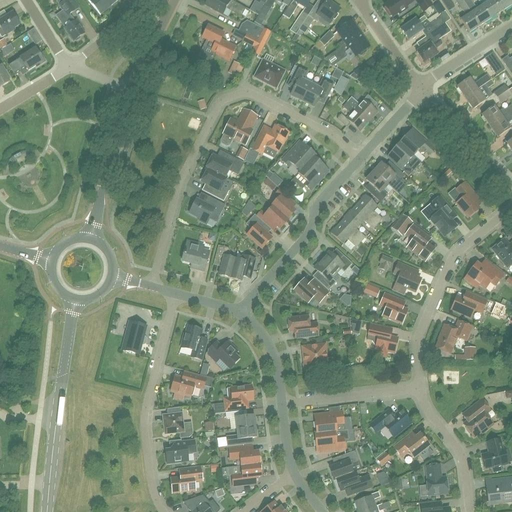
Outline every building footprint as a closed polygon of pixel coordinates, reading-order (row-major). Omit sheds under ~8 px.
[(59,0),(56,2),(58,5),(58,6),(68,19),(61,25),(64,29),(75,21),(72,17),(70,15),(75,11),(73,8),(78,5),(74,0),(59,0)] [(100,15),(116,1),(115,0),(90,0),(88,2),(100,15)] [(223,15),(226,9),(241,18),(246,9),(230,0),(228,0),(227,2),(224,0),(205,0),(204,2),(205,4),(204,5),(223,15)] [(267,0),(265,4),(264,6),(270,9),(275,0),(267,0)] [(292,0),(288,8),(283,16),(289,20),(297,7),(295,4),(296,2),(306,8),(311,0),(292,0)] [(406,9),(405,7),(413,1),(412,0),(390,0),(391,2),(384,6),(387,11),(386,13),(389,17),(390,16),(391,17),(397,13),(398,15),(406,9)] [(428,1),(420,6),(424,12),(432,6),(428,0),(428,1)] [(448,12),(454,8),(448,0),(442,0),(441,1),(448,12)] [(479,27),(470,13),(463,2),(462,2),(461,0),(455,0),(454,1),(461,10),(466,16),(460,20),(468,34),(479,27)] [(470,13),(479,27),(490,20),(481,6),(477,9),(470,0),(465,0),(463,2),(470,13)] [(490,0),(481,6),(490,20),(500,13),(491,0),(490,0)] [(491,0),(500,13),(511,6),(507,0),(491,0)] [(326,1),(325,3),(318,13),(313,9),(308,16),(299,30),(305,34),(314,21),(317,23),(318,22),(327,29),(340,11),(326,1)] [(433,7),(439,16),(445,12),(441,6),(439,3),(433,7)] [(299,30),(308,16),(302,12),(295,24),(290,31),(296,35),(299,30)] [(0,36),(2,39),(5,36),(14,31),(13,29),(19,25),(12,14),(0,21),(0,36)] [(444,24),(439,16),(429,23),(434,31),(444,24)] [(408,41),(421,32),(422,31),(418,26),(426,21),(423,17),(416,22),(414,20),(400,30),(408,41)] [(76,20),(75,21),(64,29),(69,36),(68,37),(71,42),(72,41),(73,42),(75,41),(76,42),(80,39),(79,38),(84,34),(80,29),(82,28),(76,20)] [(338,44),(341,49),(346,45),(360,35),(351,22),(337,32),(343,41),(338,44)] [(263,29),(252,24),(246,36),(257,41),(263,29)] [(425,38),(429,43),(415,52),(423,63),(428,60),(429,60),(437,54),(434,49),(440,45),(438,41),(450,32),(444,24),(434,31),(435,31),(425,38)] [(202,38),(207,41),(204,46),(205,49),(211,51),(211,52),(228,61),(235,48),(225,43),(225,44),(220,41),(223,34),(208,26),(202,38)] [(257,41),(254,47),(252,53),(258,56),(270,33),(263,29),(257,41)] [(319,41),(324,46),(334,36),(329,31),(319,41)] [(246,36),(246,35),(243,42),(254,47),(257,41),(246,36)] [(366,53),(366,50),(368,48),(360,35),(346,45),(341,49),(332,54),(335,57),(339,54),(341,57),(350,51),(354,57),(358,55),(360,56),(366,53)] [(0,51),(0,52),(4,58),(14,52),(10,45),(0,51)] [(35,49),(20,59),(21,60),(14,64),(14,63),(9,66),(9,67),(14,76),(20,72),(26,68),(28,71),(43,62),(35,49)] [(511,57),(508,60),(506,57),(501,61),(509,72),(511,69),(511,57)] [(349,77),(356,81),(378,66),(374,59),(366,65),(354,73),(350,76),(349,77)] [(284,72),(263,61),(256,75),(257,80),(275,89),(284,72)] [(236,62),(231,73),(242,77),(246,67),(236,62)] [(505,71),(498,62),(490,68),(496,77),(505,71)] [(0,87),(9,82),(5,76),(7,75),(1,66),(0,66),(0,87)] [(302,102),(312,82),(304,78),(307,72),(297,67),(287,87),(293,90),(290,96),(302,102)] [(482,86),(483,85),(489,81),(490,80),(487,75),(473,84),(469,78),(456,87),(464,99),(477,90),(482,86)] [(323,105),(327,96),(333,85),(322,80),(320,85),(312,82),(302,102),(313,108),(316,102),(323,105)] [(483,85),(482,86),(485,91),(492,86),(489,81),(483,85)] [(340,96),(344,90),(336,86),(334,90),(340,96)] [(496,99),(507,91),(504,86),(493,94),(496,99)] [(507,91),(496,99),(500,105),(511,97),(511,96),(511,94),(511,88),(508,91),(507,91)] [(477,90),(464,99),(472,109),(485,101),(477,90)] [(351,98),(347,103),(368,122),(376,112),(363,100),(359,105),(351,98)] [(200,102),(203,111),(209,109),(206,100),(200,102)] [(368,122),(347,103),(342,107),(350,115),(346,119),(341,115),(337,119),(346,128),(350,123),(359,131),(368,122)] [(489,126),(511,110),(511,106),(511,105),(504,109),(503,108),(497,112),(494,107),(481,115),(489,126)] [(510,129),(509,128),(505,123),(511,119),(510,118),(511,116),(511,110),(489,126),(497,137),(510,129)] [(230,121),(223,134),(224,135),(221,141),(222,144),(226,146),(229,146),(232,139),(245,145),(252,132),(249,130),(256,117),(244,111),(237,124),(230,121)] [(256,141),(251,151),(258,155),(261,156),(262,154),(265,147),(277,153),(281,146),(282,146),(288,133),(287,133),(287,131),(282,129),(281,130),(275,127),(272,132),(263,128),(259,136),(256,141)] [(413,156),(417,152),(419,154),(423,154),(425,152),(429,155),(434,150),(412,130),(399,144),(413,156)] [(298,174),(315,156),(299,142),(282,162),(288,167),(290,164),(299,172),(298,174)] [(413,156),(399,144),(387,157),(408,177),(421,163),(413,156)] [(248,162),(252,152),(244,149),(240,159),(248,162)] [(206,169),(226,179),(224,178),(228,171),(237,176),(243,164),(228,156),(225,163),(212,157),(206,169)] [(315,156),(298,174),(307,182),(304,185),(310,191),(328,172),(313,158),(315,156)] [(381,164),(373,172),(387,185),(392,189),(397,184),(405,176),(395,168),(391,173),(381,164)] [(223,202),(228,192),(221,188),(226,179),(206,169),(208,170),(201,182),(214,189),(211,196),(223,202)] [(387,185),(373,172),(365,181),(375,190),(371,195),(380,203),(388,195),(382,190),(387,185)] [(482,203),(474,194),(465,183),(455,192),(462,200),(456,205),(467,218),(478,209),(476,207),(482,203)] [(271,207),(287,221),(288,221),(287,220),(295,211),(292,209),(296,204),(280,190),(275,195),(279,198),(271,207)] [(400,212),(409,202),(398,193),(389,203),(400,212)] [(365,196),(356,206),(378,225),(382,220),(373,211),(377,207),(365,196)] [(218,219),(225,206),(208,197),(205,204),(196,200),(189,214),(200,219),(199,221),(206,225),(211,215),(218,219)] [(444,237),(456,227),(450,221),(455,217),(440,198),(430,206),(437,215),(430,220),(444,237)] [(378,225),(356,206),(348,215),(360,226),(363,222),(373,230),(378,225)] [(287,221),(271,207),(272,208),(265,216),(261,212),(256,217),(264,224),(272,232),(276,227),(279,230),(287,221)] [(256,217),(255,215),(246,225),(252,230),(247,236),(262,249),(271,239),(260,229),(264,224),(256,217)] [(360,226),(348,215),(339,224),(360,244),(365,238),(356,230),(360,226)] [(401,235),(405,231),(411,223),(403,217),(393,229),(401,235)] [(360,244),(339,224),(331,234),(342,244),(346,240),(356,249),(360,244)] [(434,250),(426,244),(430,239),(413,226),(405,236),(413,241),(407,248),(425,261),(434,250)] [(511,241),(508,245),(505,241),(502,241),(493,249),(493,251),(505,267),(508,267),(511,264),(511,241)] [(204,272),(209,252),(202,250),(203,247),(187,242),(182,262),(195,265),(194,268),(195,270),(204,272)] [(230,279),(235,259),(229,258),(230,253),(228,249),(218,246),(213,263),(221,265),(219,276),(230,279)] [(321,261),(336,274),(340,269),(344,273),(352,264),(343,256),(338,261),(329,252),(321,261)] [(241,282),(242,279),(250,281),(255,260),(242,257),(241,261),(235,259),(230,279),(241,282)] [(390,267),(392,261),(382,257),(380,263),(381,264),(379,269),(386,271),(388,267),(390,267)] [(332,279),(336,274),(321,261),(314,269),(324,278),(319,283),(328,291),(336,283),(332,279)] [(464,280),(476,289),(479,285),(485,290),(490,282),(495,286),(503,275),(485,261),(480,267),(476,264),(464,280)] [(420,280),(416,278),(418,272),(398,264),(393,274),(399,277),(393,291),(403,295),(406,289),(415,293),(420,280)] [(328,294),(318,285),(313,280),(309,285),(304,280),(294,291),(308,303),(313,298),(319,303),(328,294)] [(374,288),(370,298),(375,300),(379,291),(374,288)] [(466,293),(463,300),(456,297),(451,310),(470,319),(474,310),(481,314),(486,302),(466,293)] [(405,303),(384,294),(379,306),(386,308),(382,316),(402,324),(407,311),(402,309),(405,303)] [(494,304),(489,317),(499,321),(505,308),(494,304)] [(289,333),(294,332),(295,339),(318,336),(316,324),(309,325),(308,317),(288,319),(289,333)] [(354,321),(354,334),(363,334),(363,321),(354,321)] [(465,341),(471,327),(458,322),(454,331),(444,326),(440,336),(441,336),(436,349),(449,354),(456,338),(465,341)] [(145,338),(143,337),(146,327),(129,323),(122,351),(138,355),(141,345),(143,345),(145,344),(146,340),(145,338)] [(370,325),(367,337),(377,339),(375,347),(375,349),(377,350),(377,352),(376,356),(378,356),(384,357),(385,358),(386,356),(387,352),(394,354),(398,339),(397,339),(390,337),(392,330),(389,330),(389,329),(383,328),(370,325)] [(207,340),(200,339),(202,331),(187,327),(185,335),(184,335),(181,348),(196,352),(194,359),(202,361),(207,340)] [(229,369),(239,359),(234,355),(237,352),(227,342),(221,348),(216,343),(209,350),(207,355),(216,363),(219,360),(229,369)] [(328,368),(325,345),(302,348),(305,371),(328,368)] [(463,349),(463,356),(453,357),(453,361),(453,362),(474,362),(474,361),(475,361),(475,357),(473,357),(473,349),(463,349)] [(202,389),(205,379),(184,373),(183,379),(175,377),(171,392),(190,397),(190,396),(192,396),(195,387),(202,389)] [(250,386),(231,389),(227,389),(228,398),(224,399),(225,411),(248,409),(247,401),(252,400),(250,386)] [(481,400),(469,410),(462,415),(467,422),(463,425),(466,428),(466,430),(469,434),(471,434),(474,438),(481,433),(482,434),(493,425),(485,415),(490,411),(481,400)] [(224,405),(215,405),(215,414),(224,414),(224,405)] [(389,410),(369,426),(376,434),(384,427),(393,438),(411,423),(402,412),(394,418),(389,410)] [(238,412),(225,413),(226,420),(229,419),(235,419),(236,428),(236,429),(255,427),(254,416),(247,417),(238,418),(238,412)] [(315,422),(316,434),(352,430),(350,418),(343,419),(342,412),(328,414),(322,415),(323,421),(315,422)] [(181,414),(163,416),(165,435),(180,433),(181,438),(188,437),(192,434),(190,424),(183,425),(181,414)] [(213,422),(204,423),(205,432),(213,431),(213,422)] [(237,436),(226,437),(227,447),(243,446),(251,445),(250,439),(256,438),(255,427),(236,429),(237,436)] [(316,434),(314,434),(314,435),(316,447),(317,447),(324,446),(325,452),(330,452),(345,450),(344,443),(354,442),(353,430),(352,430),(316,434)] [(409,452),(413,459),(429,446),(420,434),(406,445),(402,440),(393,448),(401,458),(409,452)] [(491,468),(493,474),(503,471),(502,467),(507,465),(504,450),(503,451),(500,440),(486,443),(489,454),(482,456),(485,469),(491,468)] [(168,442),(169,450),(165,451),(167,465),(188,462),(187,454),(195,453),(194,441),(180,443),(180,441),(168,442)] [(243,448),(228,449),(230,461),(240,460),(241,467),(259,465),(259,464),(260,463),(260,458),(258,458),(258,452),(253,453),(253,447),(243,448)] [(344,463),(329,468),(334,480),(354,473),(354,472),(352,473),(350,468),(354,466),(353,465),(359,462),(355,451),(341,456),(344,463)] [(381,466),(390,459),(386,454),(377,461),(381,466)] [(241,474),(231,475),(233,487),(248,485),(256,484),(256,478),(261,477),(260,472),(261,471),(261,466),(259,466),(259,465),(241,467),(241,474)] [(428,480),(426,480),(428,496),(447,494),(445,478),(441,479),(439,466),(426,467),(428,480)] [(201,469),(189,470),(179,471),(180,478),(170,479),(172,494),(195,491),(194,482),(202,481),(201,469)] [(340,492),(345,490),(348,496),(371,488),(367,477),(361,479),(360,477),(357,479),(354,473),(334,480),(334,481),(336,480),(340,492)] [(390,473),(380,475),(382,487),(392,486),(390,473)] [(511,479),(486,482),(487,488),(489,504),(511,502),(510,492),(511,491),(511,479)] [(361,511),(376,507),(373,500),(380,498),(378,493),(371,495),(371,496),(354,503),(357,511),(361,511)] [(212,511),(213,508),(203,495),(183,503),(190,511),(212,511)] [(284,511),(281,507),(278,509),(273,503),(261,511),(284,511)] [(449,511),(449,508),(442,509),(441,503),(421,505),(421,511),(449,511)]
